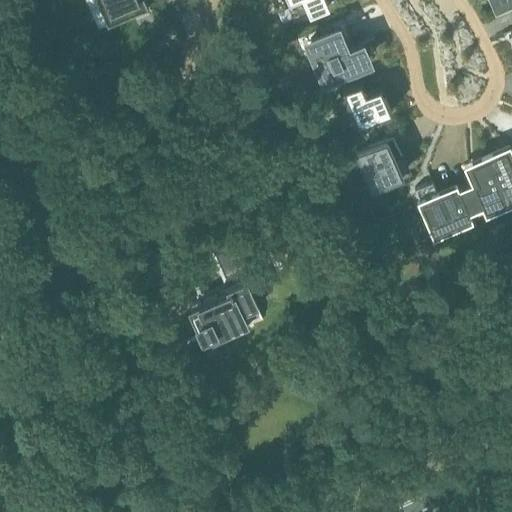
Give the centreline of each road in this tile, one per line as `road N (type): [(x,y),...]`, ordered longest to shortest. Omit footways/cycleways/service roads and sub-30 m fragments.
road 1 (residential): [(457,0),(498,71),(492,97),(469,112),(439,115),(420,102),(406,41),(382,0)]
road 2 (residential): [(40,188),(138,125),(164,97),(209,0)]
road 3 (primary): [(396,511),(511,460)]
